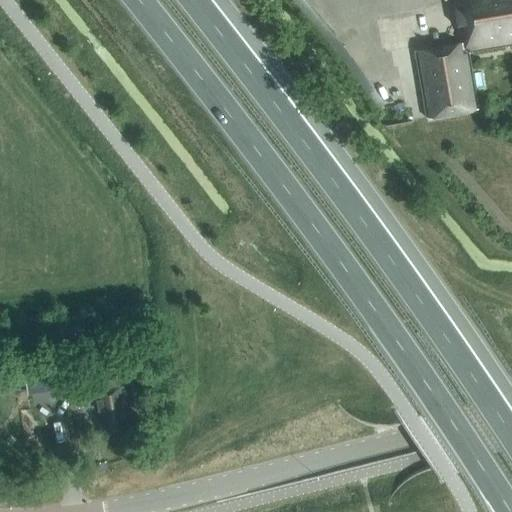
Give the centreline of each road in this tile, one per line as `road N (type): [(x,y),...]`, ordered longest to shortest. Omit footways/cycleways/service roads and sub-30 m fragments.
road 1 (trunk): [(136,0),(278,182),(508,511)]
road 2 (trunk): [(511,438),(316,160),(191,0)]
road 3 (tertiary): [(105,511),(511,412)]
